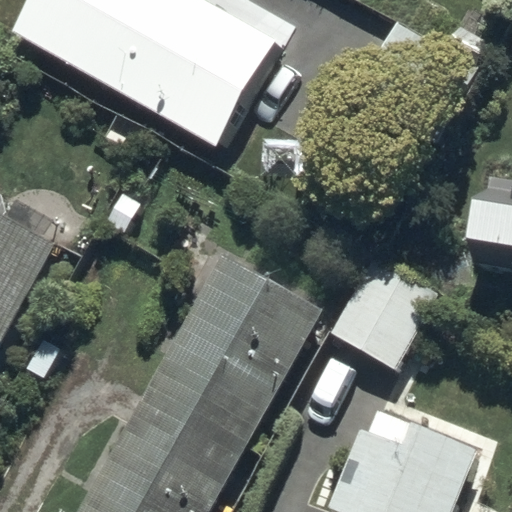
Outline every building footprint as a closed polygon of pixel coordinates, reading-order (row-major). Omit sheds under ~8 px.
[(291,51),(198,0),(55,0),(32,42),(234,154),(291,51)] [(494,81),(418,40),(384,101),(460,142),(494,81)] [(15,207),(0,198),(0,358),(61,250),(8,221),(15,207)] [(224,511),(331,322),(237,270),(101,511),(224,511)] [(396,270),(354,345),(415,379),(457,304),(396,270)] [(475,511),(500,455),(440,430),(428,457),(385,439),(354,510),(359,511),(475,511)]
